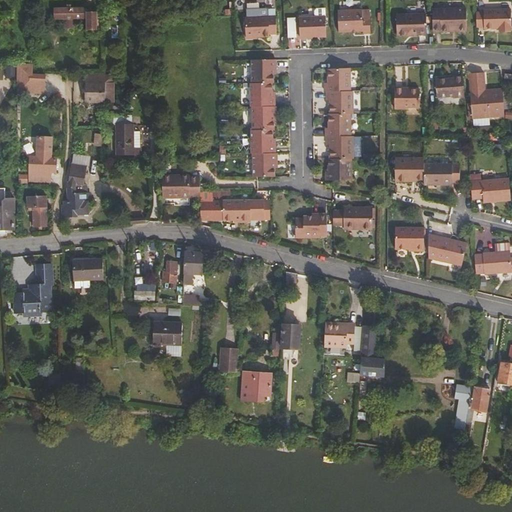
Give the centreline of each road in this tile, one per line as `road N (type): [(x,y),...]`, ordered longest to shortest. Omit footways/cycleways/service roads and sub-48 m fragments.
road 1 (residential): [(0,242),(147,229),(196,233),(511,307)]
road 2 (residential): [(511,60),(456,53),(309,60),(299,68),(301,183)]
